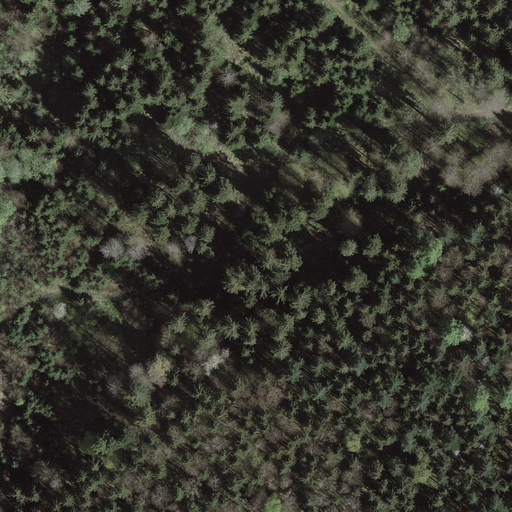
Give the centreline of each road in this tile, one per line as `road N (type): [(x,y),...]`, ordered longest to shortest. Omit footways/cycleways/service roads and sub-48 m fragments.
road 1 (track): [(0,323),(40,298),(171,287),(193,277),(254,215),(280,154),(292,146)]
road 2 (track): [(66,153),(292,146)]
road 3 (track): [(292,146),(511,113)]
road 4 (track): [(452,119),(330,0)]
